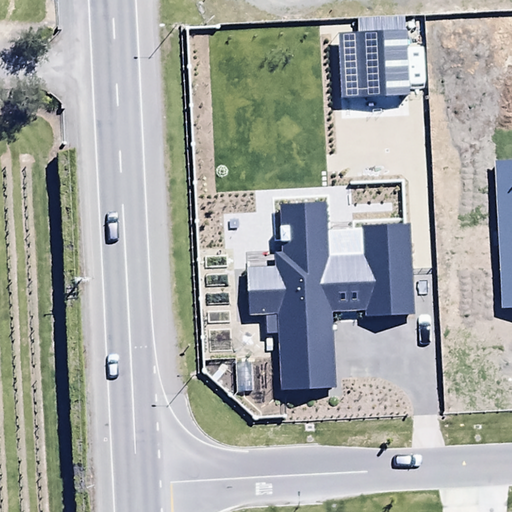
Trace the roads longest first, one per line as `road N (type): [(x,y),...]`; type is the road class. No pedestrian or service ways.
road 1 (secondary): [(99,0),(121,486)]
road 2 (residential): [(511,466),(121,486)]
